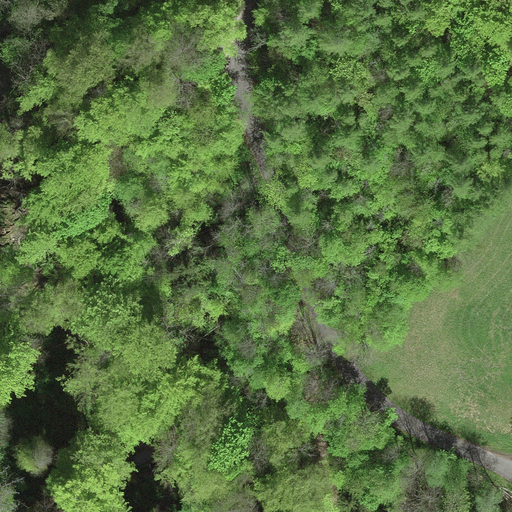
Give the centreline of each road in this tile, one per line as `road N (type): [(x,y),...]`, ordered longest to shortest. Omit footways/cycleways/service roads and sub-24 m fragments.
road 1 (track): [(262,0),(245,94),(339,342),(373,389),(415,422),(511,469)]
road 2 (track): [(285,201),(293,331),(339,511)]
